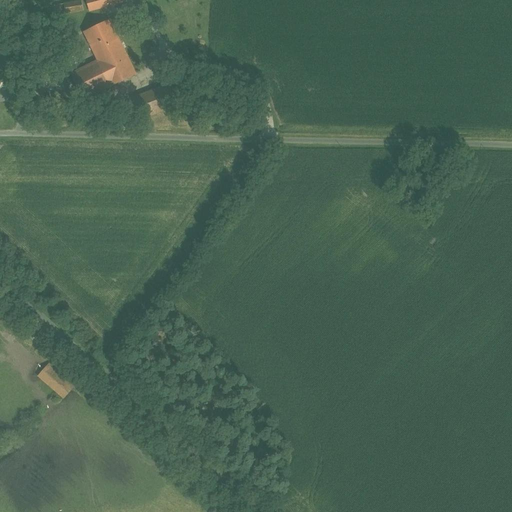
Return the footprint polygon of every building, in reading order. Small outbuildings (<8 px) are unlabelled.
[(125,0),(87,0),(90,11),(126,2),(125,0)] [(81,1),(63,4),(65,14),(83,11),(81,1)] [(110,21),(85,33),(99,61),(100,62),(124,50),(110,21)] [(124,50),(100,62),(99,61),(71,75),(84,100),(136,74),(124,50)] [(183,81),(129,100),(137,121),(190,102),(183,81)]
